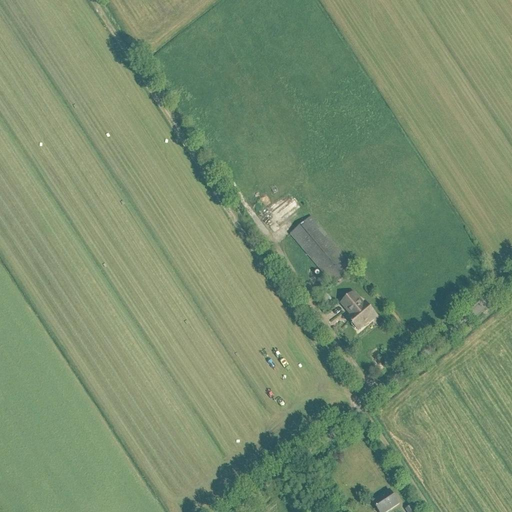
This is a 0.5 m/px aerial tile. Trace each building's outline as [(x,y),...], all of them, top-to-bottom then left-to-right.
[(227,159),(215,166),(222,179),(234,171),(227,159)] [(277,208),(263,220),(266,224),(263,226),(267,230),(284,217),(277,208)] [(310,219),(304,224),(290,235),(333,286),(353,269),(310,219)] [(369,323),(376,317),(365,304),(363,306),(354,294),(341,304),(351,316),(348,319),(358,331),(369,322),(369,323)] [(389,491),(381,496),(382,497),(373,503),(378,511),(387,511),(398,505),(389,491)]
